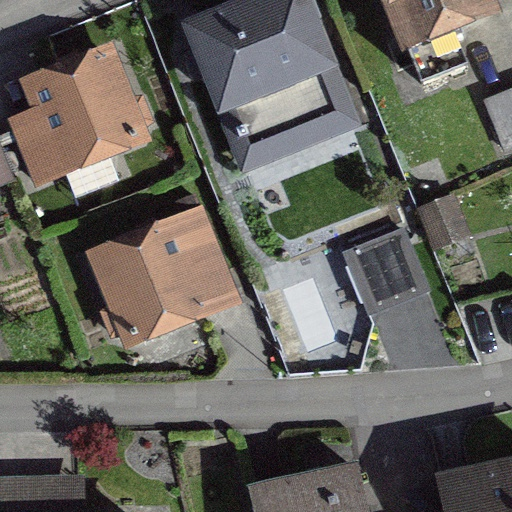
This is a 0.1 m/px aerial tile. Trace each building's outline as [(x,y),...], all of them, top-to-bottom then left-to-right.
[(311,0),(248,0),(181,27),(241,177),(252,173),(255,179),(355,138),(352,132),(363,128),(311,0)] [(494,0),(377,0),(402,61),(503,21),(494,0)] [(112,44),(18,82),(30,112),(7,121),(36,192),(65,180),(74,202),(120,183),(112,163),(154,146),(147,129),(155,126),(143,96),(134,99),(112,44)] [(511,149),(511,89),(484,101),(504,153),(511,149)] [(0,146),(0,187),(14,182),(0,146)] [(455,194),(415,210),(432,253),(472,237),(455,194)] [(204,209),(84,255),(106,313),(99,316),(110,344),(119,341),(125,357),(153,346),(157,355),(194,341),(190,330),(243,309),(204,209)] [(430,294),(405,229),(341,254),(348,270),(338,273),(352,309),(363,305),(368,318),(430,294)] [(511,511),(511,464),(434,482),(440,511),(511,511)] [(367,511),(357,467),(249,491),(253,511),(367,511)] [(85,511),(84,477),(0,480),(0,511),(85,511)]
